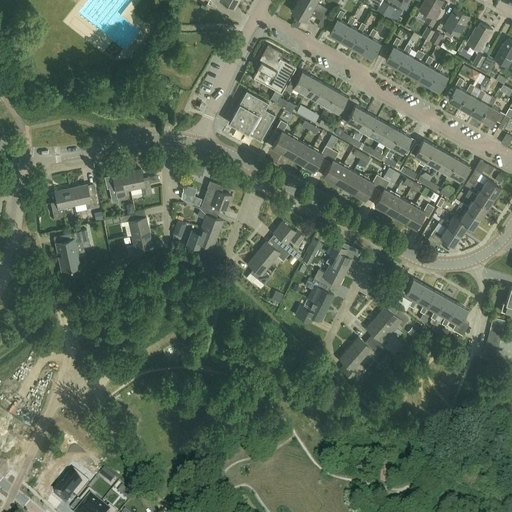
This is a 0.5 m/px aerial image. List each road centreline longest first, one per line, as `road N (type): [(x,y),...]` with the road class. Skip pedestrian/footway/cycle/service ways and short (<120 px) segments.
road 1 (unclassified): [(169,511),(51,295),(6,268)]
road 2 (residential): [(511,154),(468,145),(380,95),(364,72),(258,12)]
road 3 (residential): [(199,144),(258,12)]
road 4 (tertiary): [(374,238),(258,170)]
road 5 (residential): [(321,355),(374,238)]
